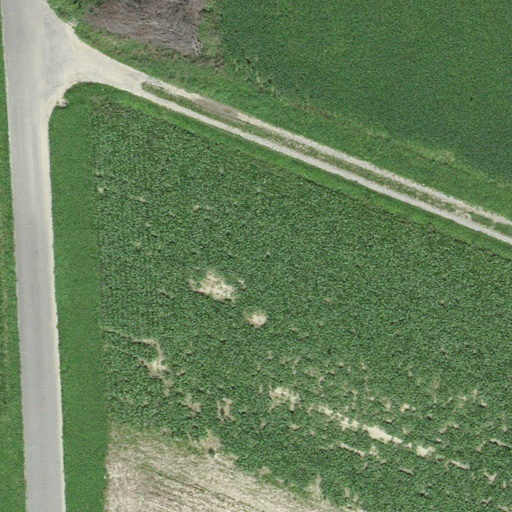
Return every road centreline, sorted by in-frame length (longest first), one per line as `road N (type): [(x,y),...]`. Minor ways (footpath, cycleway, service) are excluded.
road 1 (unclassified): [(50,0),(65,511)]
road 2 (track): [(511,237),(55,61)]
